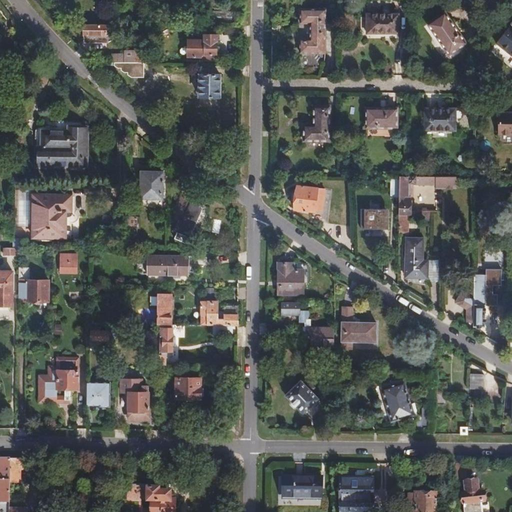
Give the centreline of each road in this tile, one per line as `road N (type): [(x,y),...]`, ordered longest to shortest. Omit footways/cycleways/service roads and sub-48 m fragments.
road 1 (residential): [(253,205),(94,79),(17,0)]
road 2 (residential): [(511,369),(253,205)]
road 3 (residential): [(511,450),(249,447)]
road 4 (residential): [(249,447),(0,443)]
road 5 (residential): [(253,205),(249,447)]
road 6 (residential): [(256,82),(463,86)]
road 7 (residential): [(256,82),(253,205)]
